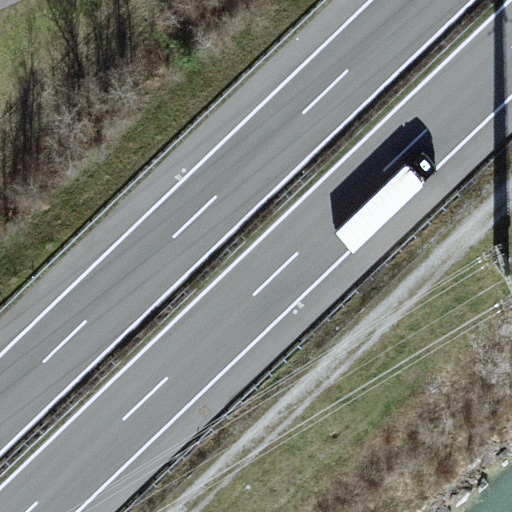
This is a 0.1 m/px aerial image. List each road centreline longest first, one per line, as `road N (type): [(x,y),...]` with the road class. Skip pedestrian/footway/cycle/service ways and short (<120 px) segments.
road 1 (motorway): [(28,511),(511,49)]
road 2 (motorway): [(419,0),(0,401)]
road 3 (track): [(182,511),(511,193)]
